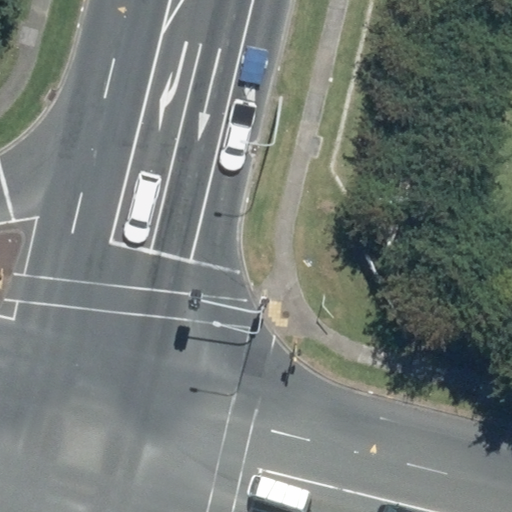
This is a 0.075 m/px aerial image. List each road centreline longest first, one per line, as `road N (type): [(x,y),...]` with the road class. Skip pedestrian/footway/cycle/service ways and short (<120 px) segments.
road 1 (secondary): [(95,453),(212,0)]
road 2 (secondary): [(0,178),(33,169),(93,117),(175,0)]
road 3 (secondary): [(95,453),(326,511)]
